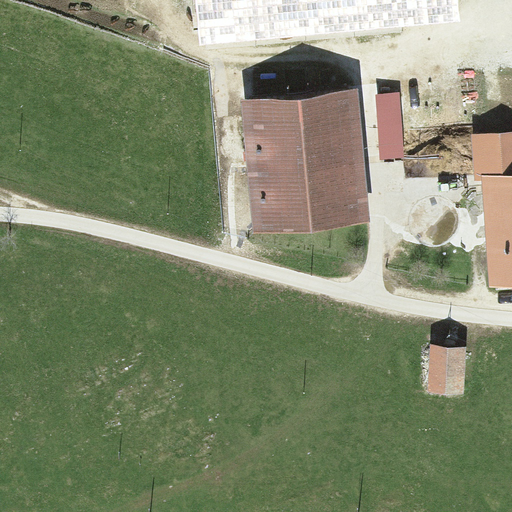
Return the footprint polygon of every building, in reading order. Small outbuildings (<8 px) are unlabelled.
[(458,0),(195,0),(200,44),(461,21),(458,0)] [(351,89),(249,98),(260,226),(362,217),(351,89)] [(397,96),(379,98),(384,161),(403,159),(397,96)] [(511,135),(474,138),(476,174),(489,173),(496,288),(511,287),(511,135)] [(435,344),(434,387),(461,388),(462,344),(435,344)]
